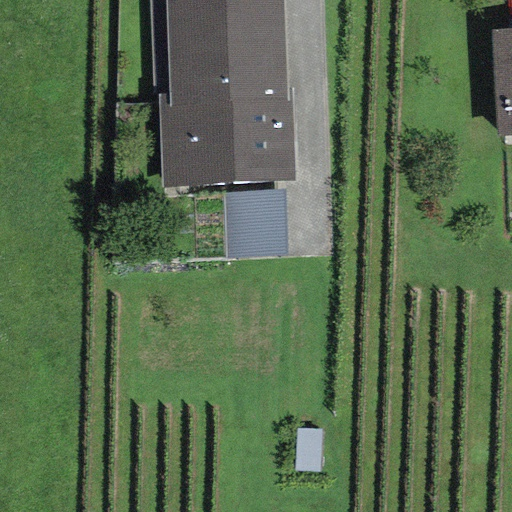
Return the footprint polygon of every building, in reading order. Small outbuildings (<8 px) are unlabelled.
[(163,0),(146,0),(150,97),(158,97),(168,96),(163,0)] [(287,99),(281,0),(163,0),(168,96),(158,97),(162,188),(294,181),(290,99),(287,99)] [(511,30),(491,31),(495,136),(511,135),(511,30)] [(283,191),(223,193),(225,261),(285,259),(283,191)] [(322,428),(295,427),(294,476),(320,477),(322,428)]
